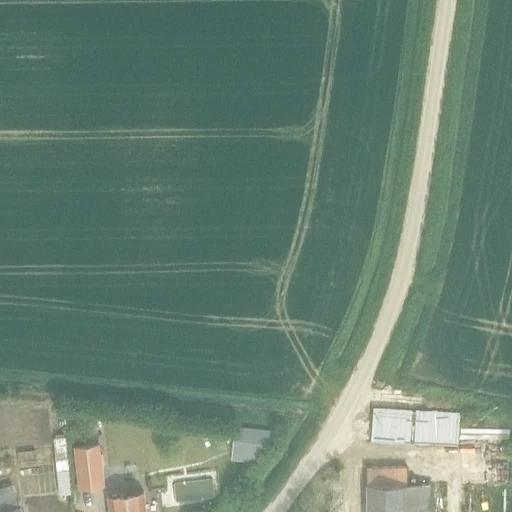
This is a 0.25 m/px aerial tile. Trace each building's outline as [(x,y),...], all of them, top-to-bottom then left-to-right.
[(373,407),(370,441),(455,447),(457,412),(373,407)] [(234,427),(232,449),(264,452),(266,430),(234,427)] [(71,494),(66,437),(53,438),(58,495),(71,494)] [(98,443),(73,447),(78,487),(103,484),(98,443)] [(30,460),(29,446),(15,447),(16,461),(30,460)] [(410,464),(366,465),(366,511),(429,511),(430,484),(411,484),(410,464)] [(20,511),(19,507),(18,502),(18,503),(15,490),(13,491),(12,485),(0,487),(0,511),(20,511)] [(145,511),(145,505),(144,495),(119,498),(118,487),(107,488),(109,511),(145,511)]
